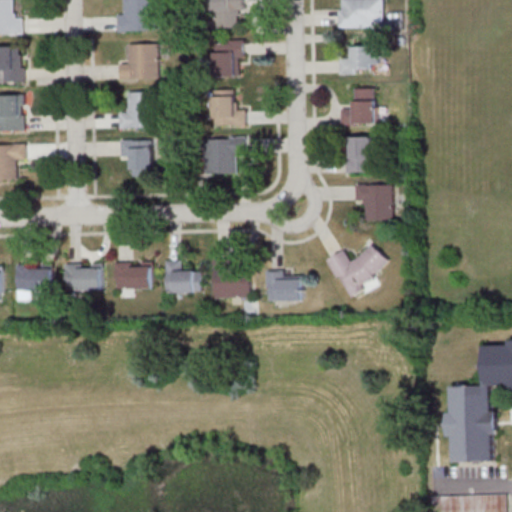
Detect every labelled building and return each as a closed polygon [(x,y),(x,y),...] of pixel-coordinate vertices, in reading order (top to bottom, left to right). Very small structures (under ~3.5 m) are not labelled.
[(15,0),(0,0),(0,32),(25,32),(25,18),(18,18),(17,13),(15,13),(15,0)] [(128,0),(157,0),(158,30),(120,31),(119,16),(128,16),(128,0)] [(244,0),(208,0),(209,13),(218,13),(218,27),(245,27),(244,0)] [(385,0),(341,0),(342,27),(386,27),(385,0)] [(245,40),(218,40),(218,76),(245,76),(245,40)] [(131,45),(160,44),(161,78),(123,79),(122,64),(131,64),(131,45)] [(25,46),(0,45),(0,81),(25,81),(25,46)] [(382,45),(353,45),(353,55),(342,56),(342,73),(371,73),(371,65),(382,64),(382,45)] [(344,107),(344,124),(380,124),(380,87),(355,87),(355,107),(344,107)] [(217,89),(217,125),(249,125),(249,105),(238,105),(238,89),(217,89)] [(130,92),(159,91),(159,127),(122,128),(122,113),(131,112),(130,92)] [(27,130),(27,94),(1,94),(1,130),(27,130)] [(208,174),(240,174),(240,154),(250,154),(250,135),(208,135),(208,174)] [(376,172),(376,136),(350,136),(350,172),(376,172)] [(155,139),(123,140),(124,157),(134,157),(135,175),(156,174),(155,139)] [(0,143),(0,179),(18,179),(18,159),(28,159),(28,143),(0,143)] [(369,220),(396,220),(396,184),(359,184),(359,204),(369,204),(369,220)] [(351,295),(395,270),(380,243),(353,258),(347,248),(330,258),(351,295)] [(205,292),(205,271),(187,271),(187,260),(169,260),(169,292),(205,292)] [(119,263),(119,288),(132,287),(132,289),(155,289),(154,261),(143,262),(143,265),(132,265),(132,262),(119,263)] [(19,265),(20,290),(33,289),(33,291),(56,291),(55,263),(43,264),(44,267),(33,267),(33,264),(19,265)] [(69,264),(69,289),(83,289),(83,291),(105,290),(104,263),(93,263),(93,267),(83,267),(83,264),(69,264)] [(253,297),(253,264),(217,264),(217,297),(253,297)] [(270,300),(306,300),(306,270),(270,270),(270,300)] [(487,385),(485,346),(511,345),(511,340),(511,339),(511,384),(494,384),(494,411),(499,411),(500,434),(495,435),(496,461),(456,462),(455,437),(450,437),(449,412),(454,412),(453,386),(487,385)] [(433,495),(433,511),(508,511),(508,494),(433,495)]
